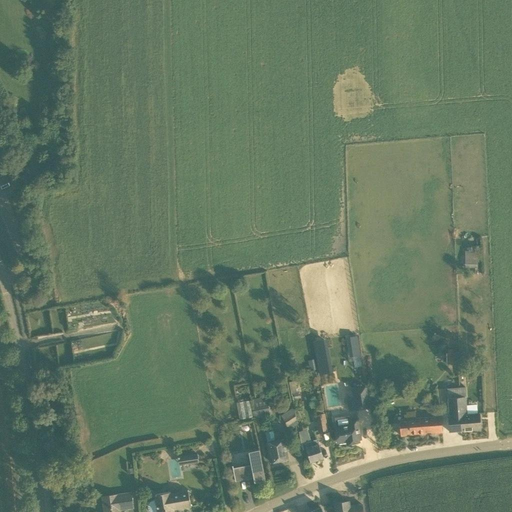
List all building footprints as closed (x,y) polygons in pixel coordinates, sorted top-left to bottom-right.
[(477,268),(477,251),(471,251),(471,248),(467,248),(467,251),(465,251),(465,268),(477,268)] [(347,336),(350,356),(361,355),(359,335),(347,336)] [(314,346),(321,379),(334,376),(327,344),(314,346)] [(455,363),(455,353),(446,353),(447,363),(455,363)] [(353,389),(356,409),(369,407),(366,387),(353,389)] [(255,418),(270,414),(266,396),(251,400),(255,418)] [(481,429),(480,413),(467,414),(466,397),(448,398),(449,415),(448,416),(449,432),(481,429)] [(240,417),(252,417),(251,401),(239,402),(240,417)] [(289,430),(297,425),(293,407),(281,415),(289,430)] [(324,413),(315,415),(318,432),(327,430),(324,413)] [(359,440),(361,439),(358,418),(349,419),(349,416),(336,418),(337,426),(335,427),(337,443),(347,442),(347,444),(360,442),(359,440)] [(401,436),(442,432),(441,416),(399,420),(401,436)] [(317,439),(311,441),(307,429),(299,431),(302,444),(304,443),(306,448),(310,462),(323,458),(319,444),(318,444),(317,439)] [(285,439),(280,440),(279,432),(274,433),(275,441),(267,443),(271,462),(288,459),(285,439)] [(251,462),(232,465),(235,481),(254,478),(254,482),(265,480),(260,449),(249,451),(251,462)] [(197,453),(178,457),(179,465),(198,462),(197,453)] [(173,511),(173,509),(191,506),(188,491),(171,494),(171,492),(155,495),(155,499),(151,500),(149,503),(148,505),(148,509),(149,511),(150,511),(173,511)] [(119,511),(119,510),(129,508),(134,507),(132,492),(102,496),(104,511),(119,511)] [(363,511),(362,504),(349,506),(349,501),(335,503),(336,511),(363,511)]
